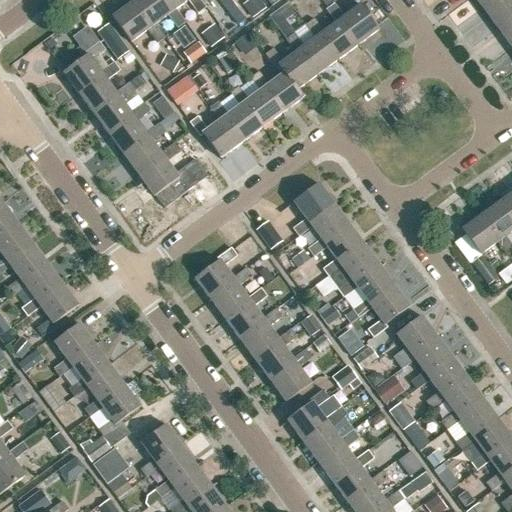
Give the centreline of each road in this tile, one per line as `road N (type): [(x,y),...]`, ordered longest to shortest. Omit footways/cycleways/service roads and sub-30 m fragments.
road 1 (residential): [(295,511),(131,278)]
road 2 (residential): [(131,278),(338,122)]
road 3 (residential): [(131,278),(12,125)]
road 4 (residential): [(511,358),(401,210)]
road 5 (residential): [(401,210),(507,132)]
road 6 (residential): [(338,122),(441,49)]
